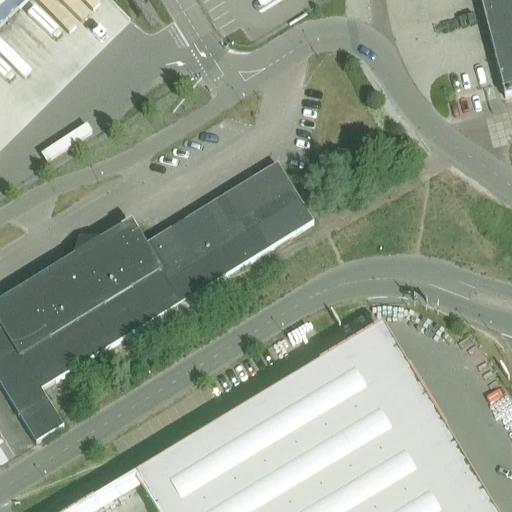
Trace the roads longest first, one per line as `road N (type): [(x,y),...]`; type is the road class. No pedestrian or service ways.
road 1 (unclassified): [(0,491),(317,293),(349,280),(410,277)]
road 2 (unclassified): [(0,219),(43,192),(145,151),(313,38),(339,35),(374,49)]
road 3 (unclassified): [(511,187),(416,115),(374,49)]
